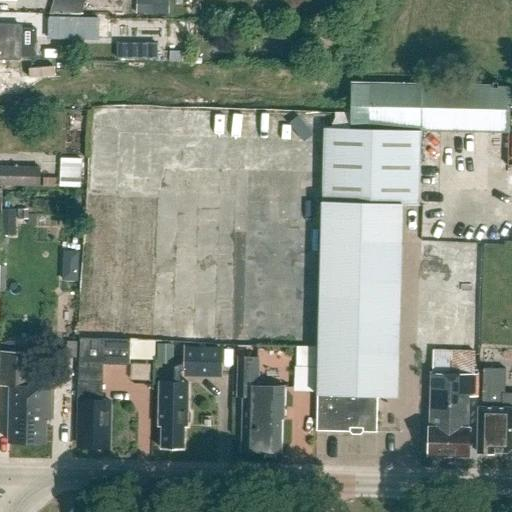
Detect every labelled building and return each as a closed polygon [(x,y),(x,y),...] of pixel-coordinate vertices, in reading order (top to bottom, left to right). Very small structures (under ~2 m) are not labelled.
[(53,0),(51,13),(80,14),(84,0),(53,0)] [(143,0),(146,13),(164,10),(162,0),(143,0)] [(51,18),(50,37),(98,37),(99,19),(51,18)] [(0,60),(20,61),(20,58),(21,26),(0,25),(0,60)] [(157,58),(157,43),(117,42),(117,58),(157,58)] [(0,74),(0,85),(10,86),(10,75),(0,74)] [(421,131),(510,133),(511,110),(510,87),(352,83),(351,129),(421,131)] [(421,131),(351,129),(324,129),(317,431),(378,432),(378,396),(398,397),(402,205),(419,205),(421,131)] [(54,184),(78,185),(79,158),(54,157),(54,184)] [(0,185),(39,186),(40,167),(0,166),(0,185)] [(65,251),(64,280),(78,281),(79,252),(65,251)] [(130,340),(80,338),(79,401),(80,401),(80,424),(83,424),(82,447),(106,447),(106,424),(109,425),(110,401),(99,401),(99,393),(102,394),(103,365),(129,365),(129,359),(129,358),(130,341),(130,340)] [(154,342),(130,341),(129,358),(129,359),(154,359),(154,342)] [(174,364),(174,344),(157,344),(157,364),(174,364)] [(232,353),(255,356),(256,347),(233,344),(232,353)] [(185,349),(185,373),(221,374),(222,350),(185,349)] [(475,376),(475,353),(433,351),(433,375),(432,375),(430,429),(431,429),(430,454),(468,455),(468,430),(469,430),(469,397),(477,397),(478,376),(475,376)] [(51,420),(52,388),(33,387),(33,353),(2,352),(2,386),(11,386),(10,442),(46,443),(46,420),(51,420)] [(284,408),(284,387),(258,386),(259,358),(239,358),(238,396),(244,396),(243,449),(281,450),(282,408),(284,408)] [(511,394),(505,394),(505,373),(484,373),(483,401),(480,401),(479,451),(493,452),(494,451),(507,451),(511,448),(511,439),(511,394)] [(160,382),(159,426),(162,426),(161,449),(183,450),(184,426),(187,426),(187,423),(190,422),(190,413),(188,411),(188,389),(173,389),(173,383),(160,382)]
